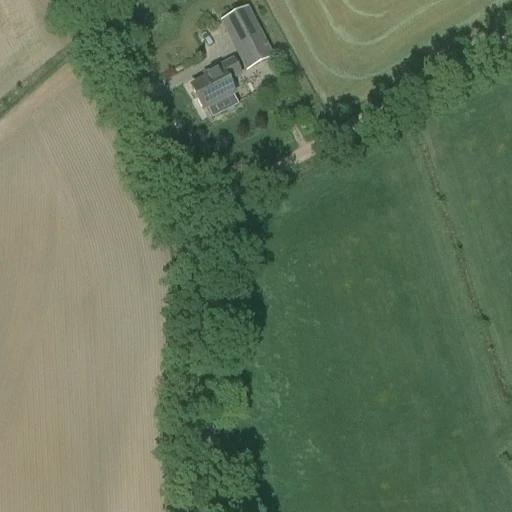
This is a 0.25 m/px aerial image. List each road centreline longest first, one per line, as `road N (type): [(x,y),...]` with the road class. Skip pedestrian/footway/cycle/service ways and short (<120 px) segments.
road 1 (tertiary): [(212,511),(187,219),(167,166),(72,0)]
road 2 (track): [(187,219),(511,35)]
